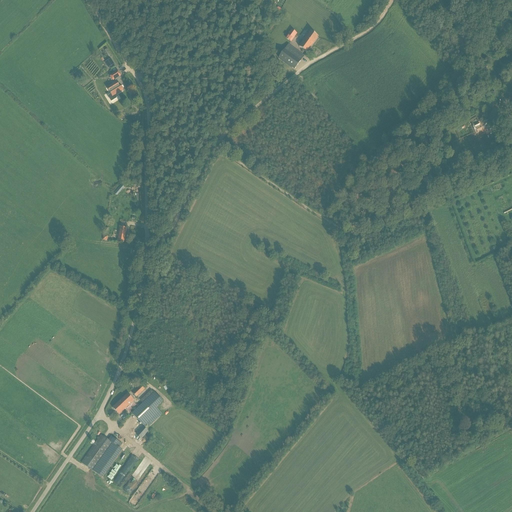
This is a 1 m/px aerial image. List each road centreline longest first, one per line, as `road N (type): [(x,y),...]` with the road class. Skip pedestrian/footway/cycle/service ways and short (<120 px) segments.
road 1 (unclassified): [(32,511),(107,397),(136,311),(149,112),(125,62)]
road 2 (track): [(213,146),(318,217),(353,230),(511,158)]
road 3 (track): [(213,146),(273,90),(367,32),(391,0)]
road 4 (track): [(98,414),(211,511)]
road 5 (track): [(146,239),(166,237),(213,146)]
